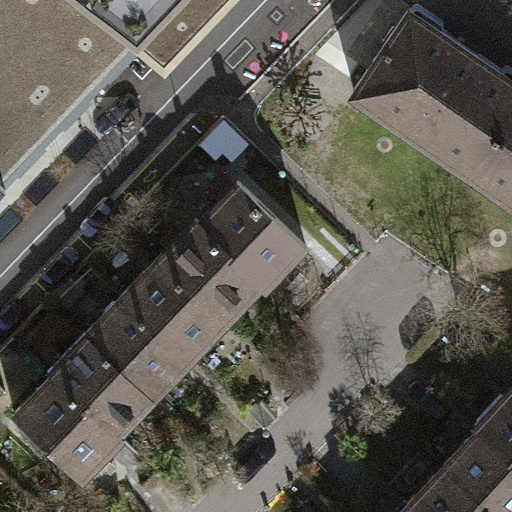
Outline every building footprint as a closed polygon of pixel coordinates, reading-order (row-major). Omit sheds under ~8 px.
[(0,0),(0,192),(141,45),(87,0),(0,0)] [(87,0),(141,45),(166,66),(214,16),(229,0),(87,0)] [(511,74),(411,6),(354,90),(473,171),(511,113),(511,74)] [(511,113),(473,171),(511,197),(511,113)] [(298,245),(229,179),(191,218),(260,284),(298,245)] [(260,284),(191,218),(154,257),(223,323),(260,284)] [(223,323),(154,257),(117,296),(186,361),(223,323)] [(186,361),(117,296),(80,335),(149,400),(186,361)] [(149,400),(80,335),(42,374),(111,439),(149,400)] [(111,439),(42,374),(5,413),(74,478),(111,439)] [(511,385),(507,381),(470,420),(474,423),(511,458),(511,385)] [(511,511),(511,458),(474,423),(437,463),(489,511),(511,511)] [(489,511),(437,463),(400,502),(410,511),(489,511)] [(410,511),(400,502),(390,511),(410,511)]
